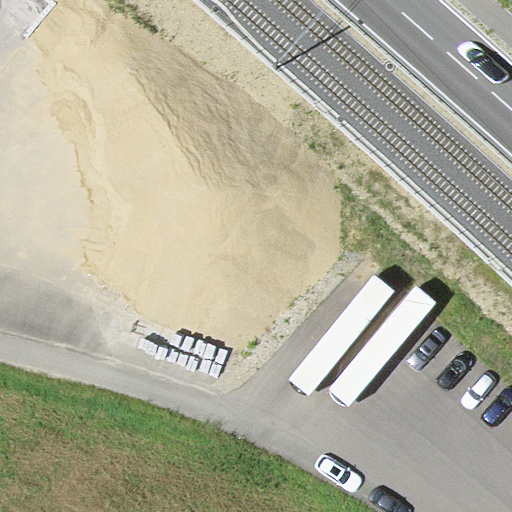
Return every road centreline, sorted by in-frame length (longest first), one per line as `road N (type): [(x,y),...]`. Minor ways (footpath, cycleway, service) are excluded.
road 1 (unknown): [(0,225),(114,299),(223,397)]
road 2 (unknown): [(0,355),(223,397)]
road 3 (unknown): [(223,397),(391,511)]
road 4 (primary): [(387,0),(511,110)]
